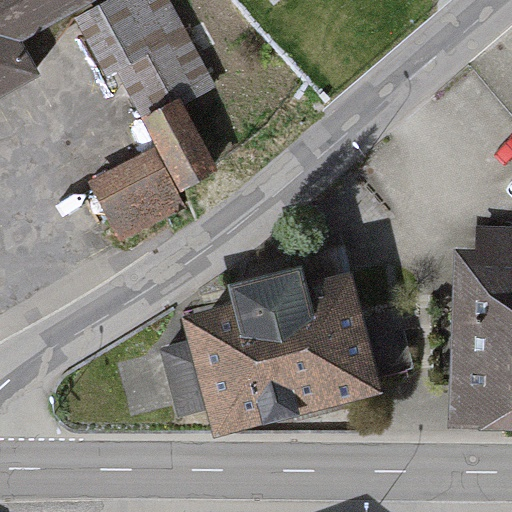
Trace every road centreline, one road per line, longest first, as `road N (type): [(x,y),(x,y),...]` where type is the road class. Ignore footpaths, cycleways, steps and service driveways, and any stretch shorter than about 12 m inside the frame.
road 1 (residential): [(0,389),(258,211),(506,0)]
road 2 (secondary): [(0,469),(511,473)]
